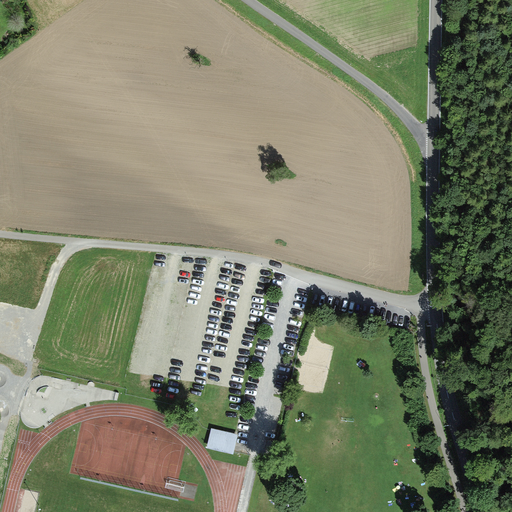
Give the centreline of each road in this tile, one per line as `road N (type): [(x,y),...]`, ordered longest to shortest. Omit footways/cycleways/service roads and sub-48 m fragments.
road 1 (tertiary): [(482,511),(451,411),(433,306),(435,147)]
road 2 (unclassified): [(250,0),(369,85),(435,147)]
road 3 (track): [(0,235),(164,247)]
road 4 (unknown): [(293,272),(259,427)]
road 5 (tertiary): [(435,147),(436,0)]
